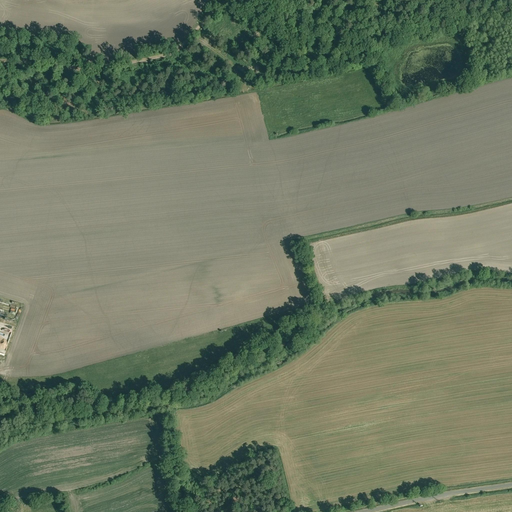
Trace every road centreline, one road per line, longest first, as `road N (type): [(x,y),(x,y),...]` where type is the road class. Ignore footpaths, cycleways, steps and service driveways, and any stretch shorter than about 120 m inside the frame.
road 1 (track): [(0,35),(171,51),(206,18)]
road 2 (unclassified): [(511,484),(366,511)]
